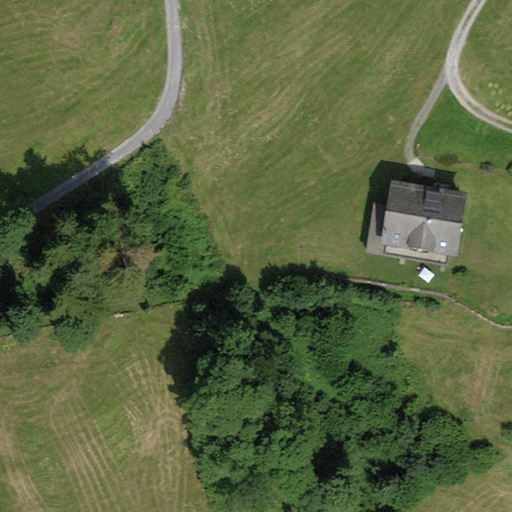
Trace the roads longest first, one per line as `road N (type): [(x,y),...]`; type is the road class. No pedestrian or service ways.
road 1 (track): [(0,330),(41,316),(208,293),(242,274),(390,157),(450,70)]
road 2 (unclassified): [(167,0),(176,55),(170,95),(154,122),(98,168),(0,227)]
